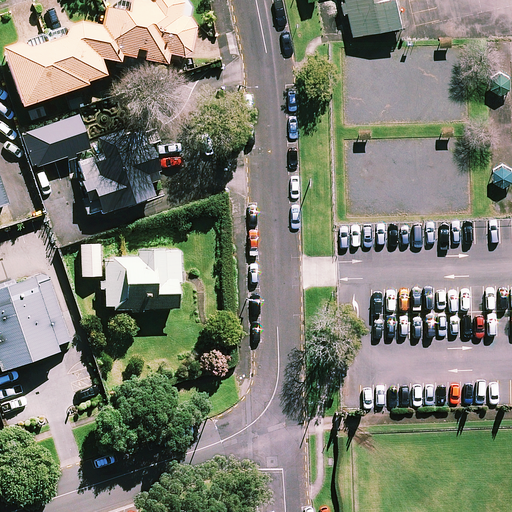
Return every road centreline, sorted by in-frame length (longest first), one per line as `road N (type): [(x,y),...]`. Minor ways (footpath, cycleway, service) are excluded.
road 1 (residential): [(268,406),(278,364),(274,171),(269,66),(255,0)]
road 2 (residential): [(268,406),(221,441),(12,511)]
